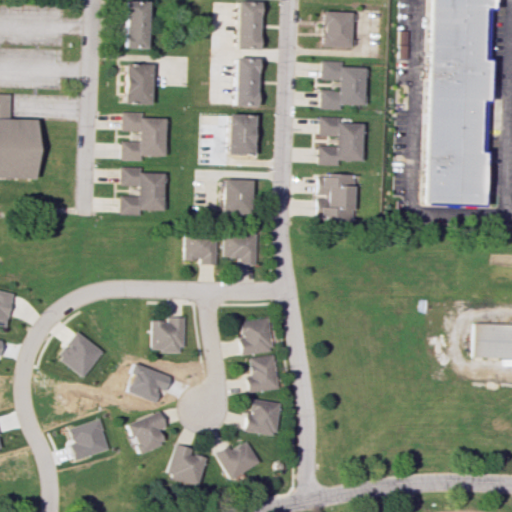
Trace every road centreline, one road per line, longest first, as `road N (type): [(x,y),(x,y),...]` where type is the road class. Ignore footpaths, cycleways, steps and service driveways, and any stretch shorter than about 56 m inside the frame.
road 1 (residential): [(285,0),(275,224),(305,415),(306,500)]
road 2 (residential): [(285,289),(100,289),(48,319),(21,368),(25,417),(48,471),(48,511)]
road 3 (residential): [(511,483),(403,482),(249,511)]
road 4 (residential): [(87,0),(80,215)]
road 5 (residential): [(200,408),(214,381),(201,289)]
